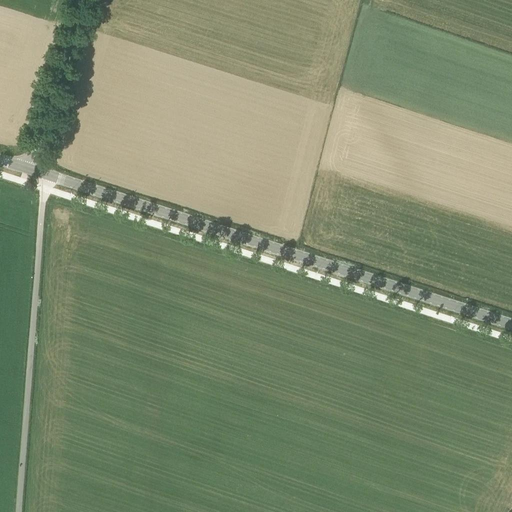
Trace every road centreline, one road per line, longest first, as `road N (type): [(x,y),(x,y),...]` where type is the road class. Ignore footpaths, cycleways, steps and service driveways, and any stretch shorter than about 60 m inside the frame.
road 1 (tertiary): [(511,326),(47,175)]
road 2 (unclassified): [(18,511),(47,175)]
road 3 (unclassified): [(30,169),(81,0)]
